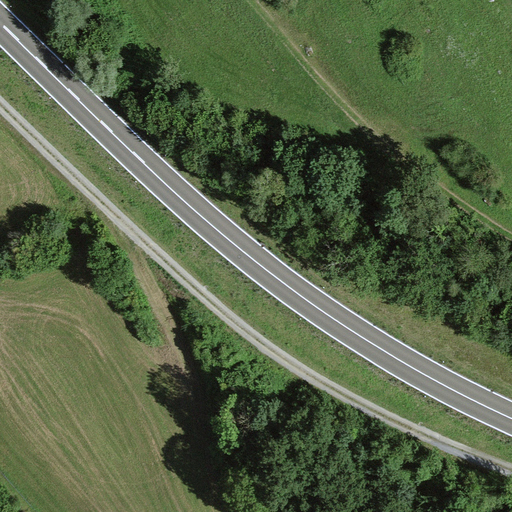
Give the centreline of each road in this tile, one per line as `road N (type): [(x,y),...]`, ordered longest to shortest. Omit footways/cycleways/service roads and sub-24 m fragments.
road 1 (secondary): [(511,417),(371,343),(291,289),(163,183),(0,21)]
road 2 (track): [(0,109),(224,330),(438,447),(511,472)]
road 3 (track): [(251,0),(381,142),(473,216),(511,235)]
road 4 (track): [(127,233),(203,409),(211,458)]
